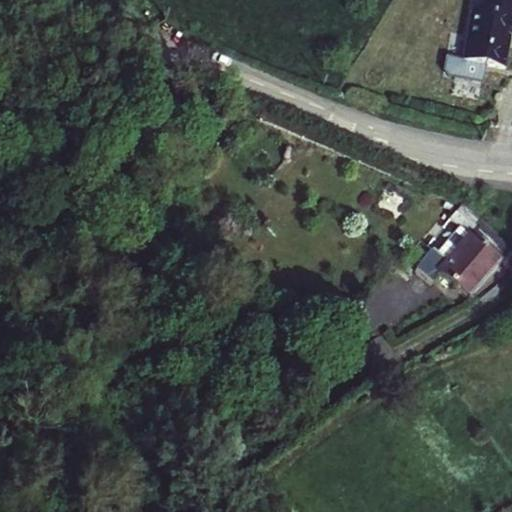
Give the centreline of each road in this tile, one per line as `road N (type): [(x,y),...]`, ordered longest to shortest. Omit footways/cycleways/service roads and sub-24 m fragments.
road 1 (residential): [(511,164),(381,141),(199,59)]
road 2 (unclassified): [(199,59),(36,0)]
